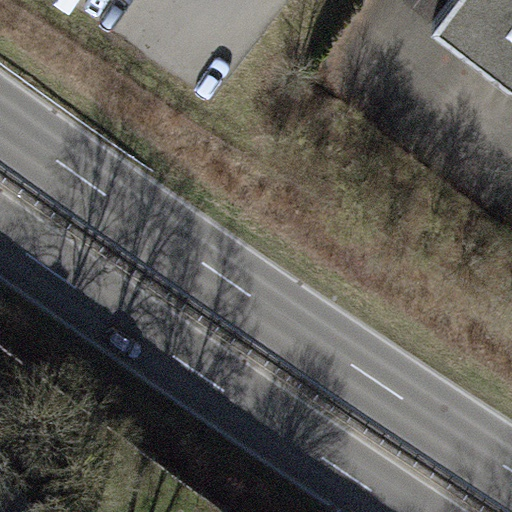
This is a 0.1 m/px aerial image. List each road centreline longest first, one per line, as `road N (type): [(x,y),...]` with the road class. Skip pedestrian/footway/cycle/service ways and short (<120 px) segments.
road 1 (trunk): [(511,467),(0,116)]
road 2 (trunk): [(0,230),(407,511)]
